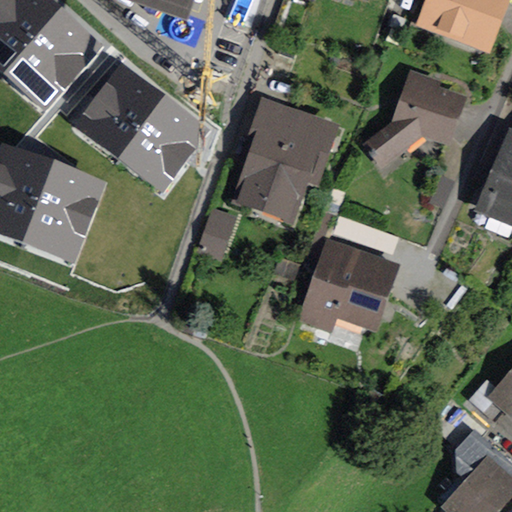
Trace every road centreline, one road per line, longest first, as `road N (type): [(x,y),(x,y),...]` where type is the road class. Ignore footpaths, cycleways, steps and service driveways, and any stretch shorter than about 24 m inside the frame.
road 1 (unclassified): [(278,0),(164,314)]
road 2 (residential): [(511,85),(437,269)]
